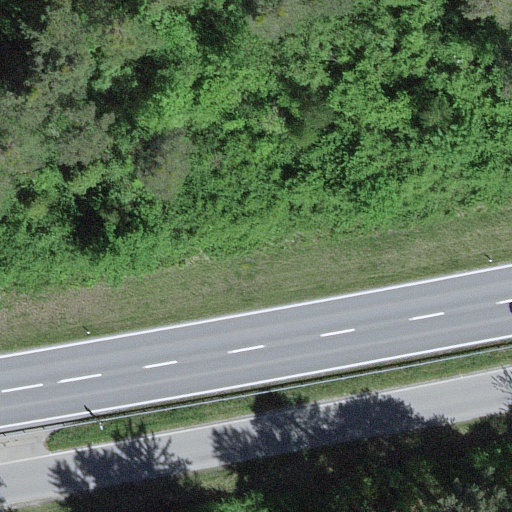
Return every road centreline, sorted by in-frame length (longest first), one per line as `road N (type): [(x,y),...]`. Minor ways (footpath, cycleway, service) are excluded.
road 1 (unclassified): [(511,381),(0,477)]
road 2 (primary): [(511,296),(0,390)]
